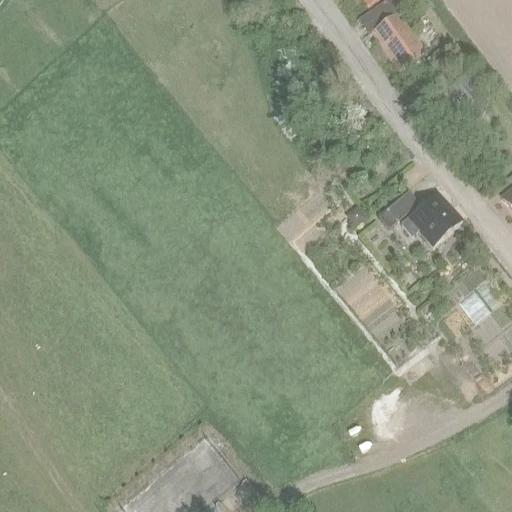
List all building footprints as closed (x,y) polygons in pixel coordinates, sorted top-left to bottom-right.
[(360,0),(369,12),(386,0),(360,0)] [(424,56),(400,21),(415,11),(407,0),(394,0),(378,12),(387,26),(371,37),(398,75),(403,72),(406,77),(423,66),(419,60),(424,56)] [(445,61),(430,73),(442,87),(456,74),(445,61)] [(492,110),(468,79),(448,95),(473,126),(492,110)] [(511,194),(501,203),(511,217),(511,194)] [(418,210),(408,198),(379,224),(390,236),(418,210)] [(463,227),(438,199),(402,231),(402,232),(396,237),(406,249),(412,243),(419,237),(433,253),(463,227)] [(233,494),(241,504),(255,494),(247,483),(233,494)]
